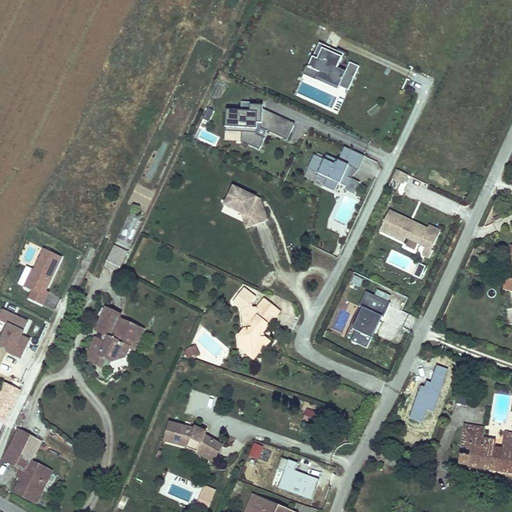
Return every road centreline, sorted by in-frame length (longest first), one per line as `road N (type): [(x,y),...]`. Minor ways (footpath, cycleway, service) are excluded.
road 1 (residential): [(388,394),(303,346),(427,83)]
road 2 (unknown): [(86,511),(116,452),(112,419),(82,370),(45,381),(21,426)]
road 3 (unclassified): [(493,181),(388,394)]
road 4 (unknown): [(0,422),(79,265)]
road 5 (unknown): [(347,476),(222,426)]
road 6 (unclassified): [(388,394),(334,511)]
road 7 (unknown): [(279,105),(390,159)]
